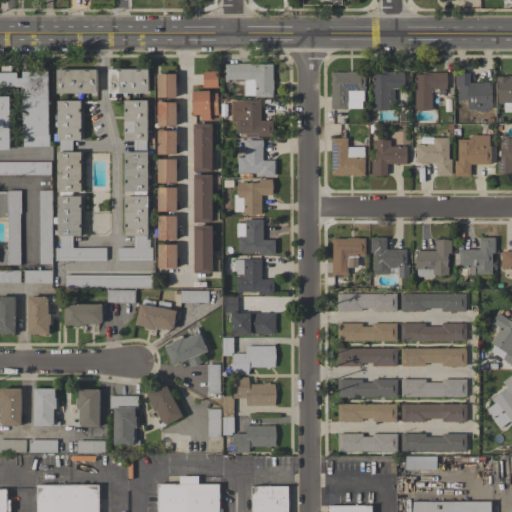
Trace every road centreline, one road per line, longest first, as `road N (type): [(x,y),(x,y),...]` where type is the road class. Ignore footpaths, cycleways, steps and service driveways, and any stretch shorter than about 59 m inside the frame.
road 1 (secondary): [(0,35),(511,36)]
road 2 (residential): [(310,511),(310,35)]
road 3 (residential): [(310,215),(511,213)]
road 4 (residential): [(0,364),(137,364)]
